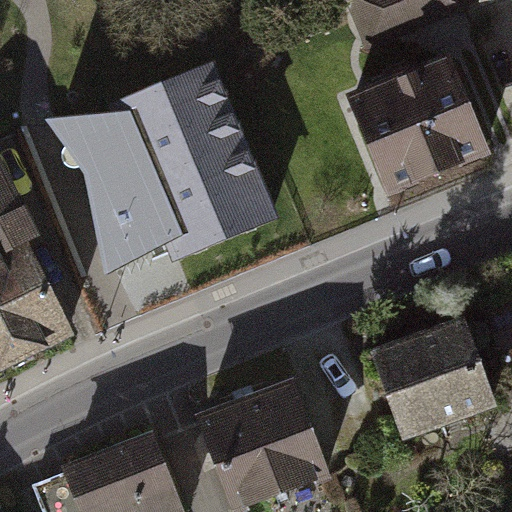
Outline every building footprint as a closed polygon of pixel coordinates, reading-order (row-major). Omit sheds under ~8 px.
[(467,0),(345,0),(366,49),(469,6),(467,0)] [(445,45),(342,88),(384,191),(488,148),(445,45)] [(284,213),(216,52),(111,97),(114,106),(67,125),(108,221),(123,214),(140,254),(172,241),(179,257),(284,213)] [(0,364),(77,326),(30,232),(43,226),(2,143),(0,143),(0,364)] [(458,318),(364,352),(395,438),(489,404),(458,318)] [(295,394),(202,425),(230,508),(323,476),(295,394)] [(191,511),(157,426),(67,462),(70,469),(35,483),(46,511),(124,511),(140,506),(141,511),(191,511)]
